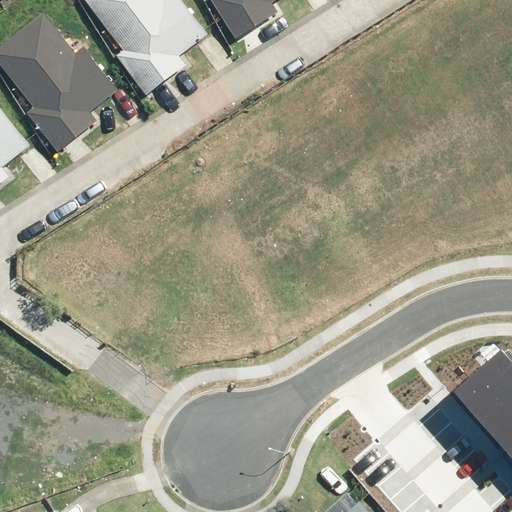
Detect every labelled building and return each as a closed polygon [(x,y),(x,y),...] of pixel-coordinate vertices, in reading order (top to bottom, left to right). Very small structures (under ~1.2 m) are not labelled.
[(209,36),(177,0),(77,0),(75,2),(119,52),(110,60),(147,101),(183,69),(178,63),(209,36)] [(206,0),(233,44),(276,18),(271,10),(287,0),(206,0)] [(37,14),(0,44),(0,68),(63,145),(112,105),(37,14)] [(429,105),(447,94),(450,99),(473,86),(453,50),(412,73),(429,105)] [(0,180),(13,169),(8,164),(36,140),(0,97),(0,180)] [(474,145),(447,98),(362,145),(389,192),(474,145)] [(319,213),(309,194),(221,243),(255,306),(353,252),(328,208),(319,213)] [(197,250),(178,221),(136,250),(123,231),(67,270),(114,338),(200,279),(186,257),(197,250)] [(63,266),(49,247),(26,264),(40,283),(63,266)] [(84,306),(59,278),(45,291),(70,319),(84,306)] [(511,359),(503,350),(457,390),(511,452),(511,359)] [(0,409),(0,431),(21,433),(23,411),(0,409)] [(0,452),(20,454),(21,433),(0,431),(0,452)]
